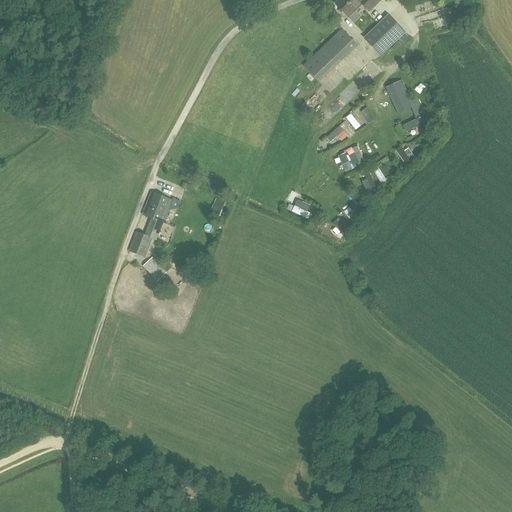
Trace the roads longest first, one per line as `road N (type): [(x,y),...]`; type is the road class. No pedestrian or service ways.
road 1 (track): [(298,0),(236,31),(162,151),(75,408)]
road 2 (track): [(72,443),(238,511)]
